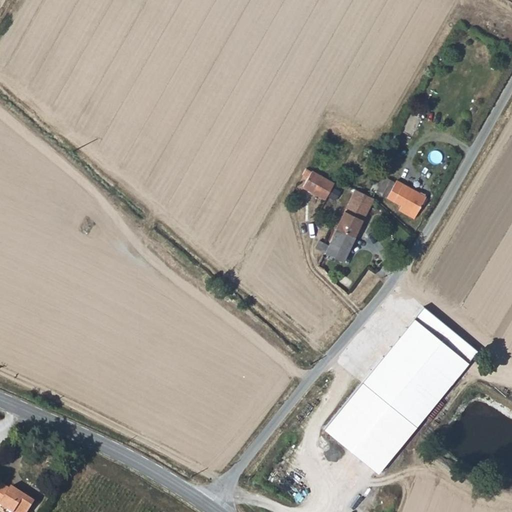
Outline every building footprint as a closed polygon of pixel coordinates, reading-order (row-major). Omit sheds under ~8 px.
[(309,176),(303,187),(325,198),(334,182),(306,167),(302,173),(309,176)] [(407,206),(405,213),(415,217),(425,197),(385,177),(378,192),(402,204),(407,206)] [(318,265),(325,270),(336,275),(345,258),(374,197),(355,188),(328,243),(325,251),(320,262),(318,265)] [(399,210),(405,213),(407,206),(402,204),(399,210)] [(325,251),(328,243),(325,242),(320,239),(316,247),(318,248),(325,251)] [(318,248),(313,258),(320,262),(325,251),(318,248)] [(366,266),(355,257),(339,279),(351,288),(356,281),(366,266)] [(370,290),(378,275),(366,266),(356,281),(370,290)] [(351,288),(348,292),(362,302),(370,290),(356,281),(351,288)] [(478,347),(423,303),(421,305),(477,349),(478,347)] [(477,349),(421,305),(323,428),(380,471),(477,349)] [(0,479),(0,501),(10,508),(13,510),(11,511),(26,511),(36,497),(30,493),(29,495),(24,492),(11,483),(9,485),(0,479)]
